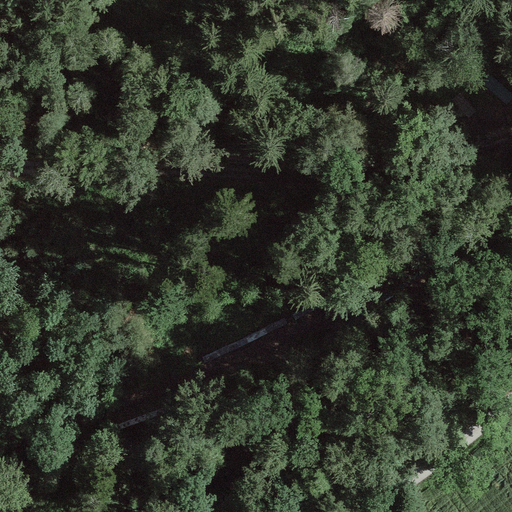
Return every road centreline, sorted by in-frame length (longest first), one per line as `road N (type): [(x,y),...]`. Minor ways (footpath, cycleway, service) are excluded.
road 1 (track): [(0,168),(406,159),(511,124)]
road 2 (unclassified): [(343,511),(511,395)]
